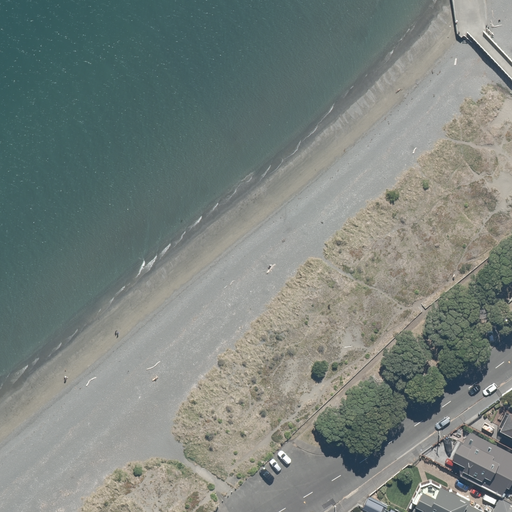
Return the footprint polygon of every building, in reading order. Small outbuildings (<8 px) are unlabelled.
[(511,407),(506,404),(495,425),(511,433),(510,436),(511,436),(511,407)] [(459,460),(459,473),(501,495),(506,485),(508,486),(511,477),(511,451),(469,430),(462,441),(461,440),(454,447),(451,457),(459,460)] [(431,477),(429,481),(421,476),(408,501),(413,504),(408,511),(486,511),(487,511),(479,508),(468,501),(470,498),(431,477)] [(511,511),(511,501),(498,494),(488,511),(511,511)] [(359,507),(368,511),(376,511),(381,504),(365,495),(359,507)]
